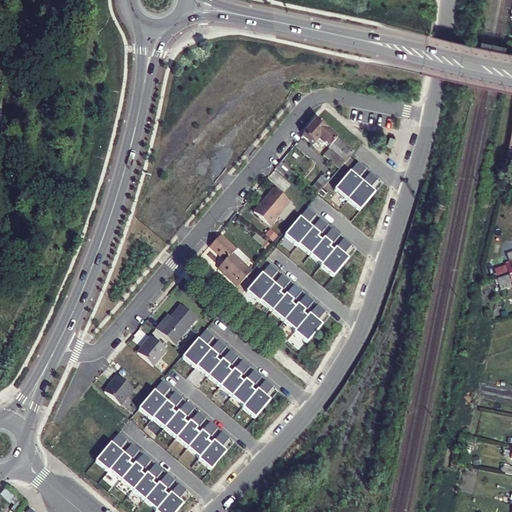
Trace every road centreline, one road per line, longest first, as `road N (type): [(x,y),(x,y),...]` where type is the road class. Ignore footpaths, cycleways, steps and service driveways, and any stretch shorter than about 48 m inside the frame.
road 1 (residential): [(56,344),(78,351),(103,344),(310,101),(331,95),(430,117)]
road 2 (residential): [(430,117),(351,350),(312,407),(215,511)]
road 3 (tertiary): [(141,92),(113,206),(56,344)]
road 4 (secondary): [(337,33),(511,76)]
road 5 (secondary): [(511,62),(337,33)]
